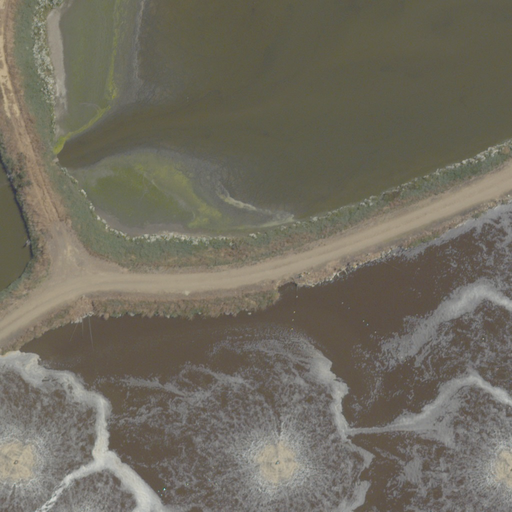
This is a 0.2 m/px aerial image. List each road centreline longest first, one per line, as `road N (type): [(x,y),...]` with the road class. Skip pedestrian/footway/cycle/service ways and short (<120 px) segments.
road 1 (track): [(69,268),(118,280),(240,276),(419,219),(511,178)]
road 2 (track): [(0,332),(47,299),(69,268),(0,74)]
